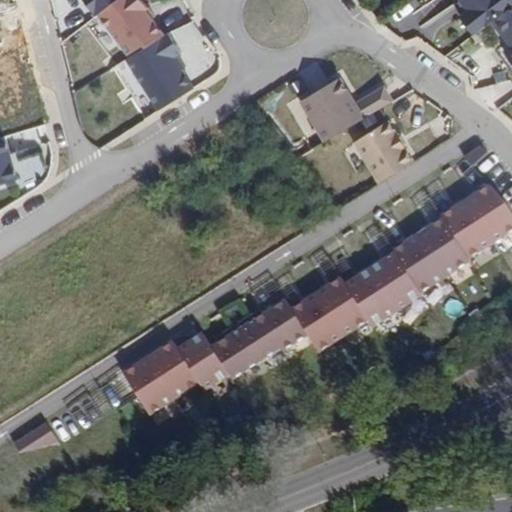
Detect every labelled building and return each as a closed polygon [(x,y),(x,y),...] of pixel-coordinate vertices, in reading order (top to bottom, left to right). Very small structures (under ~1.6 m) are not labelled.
[(109,0),(83,0),(93,12),(109,0)] [(109,0),(93,12),(124,55),(163,32),(146,8),(150,5),(145,0),(109,0)] [(511,0),(460,0),(467,8),(459,15),(473,34),(490,21),(511,2),(511,0)] [(511,2),(490,21),(508,47),(503,52),(511,63),(511,2)] [(163,32),(124,55),(158,111),(196,85),(178,55),(182,52),(168,31),(164,34),(163,32)] [(354,102),(339,77),(299,101),(324,142),(395,99),(386,83),(354,102)] [(413,160),(388,121),(354,142),(379,181),(413,160)] [(9,132),(19,179),(49,173),(39,126),(9,132)] [(6,135),(0,137),(0,183),(17,178),(6,135)] [(482,147),(465,158),(474,167),(489,153),(482,147)] [(459,206),(443,216),(445,219),(469,256),(511,228),(511,211),(506,202),(491,186),(477,195),(477,196),(460,207),(459,206)] [(412,240),(396,251),(397,253),(422,291),(471,260),(469,256),(445,219),(429,229),(430,231),(412,242),(412,240)] [(422,291),(397,253),(348,285),(371,321),(375,327),(424,296),(422,291)] [(308,332),(321,352),(371,321),(348,285),(344,278),(327,288),(328,290),(311,301),(310,299),(294,310),(308,332)] [(220,343),(213,348),(226,368),(234,380),(308,332),(294,310),(288,300),(265,315),(220,343)] [(217,337),(220,343),(265,315),(261,309),(217,337)] [(205,334),(180,350),(201,384),(226,368),(213,348),(205,334)] [(142,364),(125,374),(151,416),(201,384),(180,350),(175,342),(159,353),(160,354),(142,365),(142,364)] [(48,424),(16,444),(21,453),(59,443),(48,424)]
